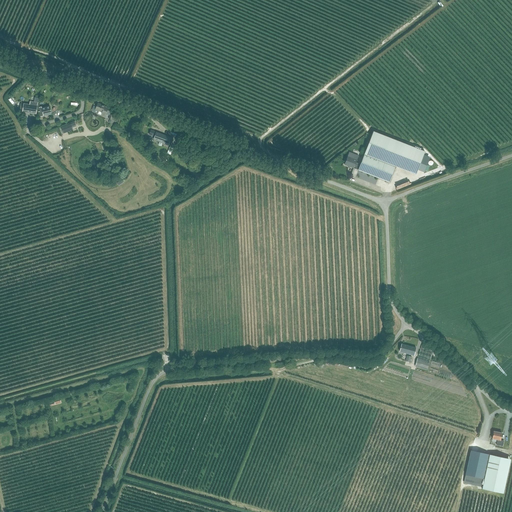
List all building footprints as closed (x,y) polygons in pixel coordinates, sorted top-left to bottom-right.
[(23,112),(27,112),(36,114),(38,103),(30,102),(30,105),(24,104),(23,112)] [(102,114),(106,115),(106,114),(110,115),(110,114),(111,112),(108,110),(109,109),(105,107),(105,106),(98,103),(97,106),(94,104),(92,108),(92,109),(92,110),(93,111),(94,112),(98,114),(99,111),(102,112),(102,114)] [(42,108),(41,107),(39,108),(40,112),(38,112),(39,117),(43,116),(51,114),(49,106),(42,108)] [(71,124),(61,128),(63,133),(73,130),(72,128),(71,124)] [(170,138),(160,134),(161,132),(157,131),(158,129),(152,127),(149,135),(168,142),(170,138)] [(360,165),(358,170),(389,182),(395,167),(416,174),(425,152),(373,131),(360,165)] [(348,157),(345,165),(353,168),(358,170),(360,165),(355,163),(358,156),(353,154),(349,153),(348,157)] [(414,356),(416,348),(402,344),(400,352),(414,356)] [(429,362),(418,358),(415,366),(427,369),(429,362)] [(500,440),(501,433),(493,431),(492,438),(497,439),(496,442),(500,443),(499,445),(502,446),(503,441),(500,440)] [(470,450),(465,474),(479,478),(477,486),(481,486),(483,478),(488,454),(472,450),(470,450)] [(502,493),(510,459),(489,454),(481,488),(502,493)]
